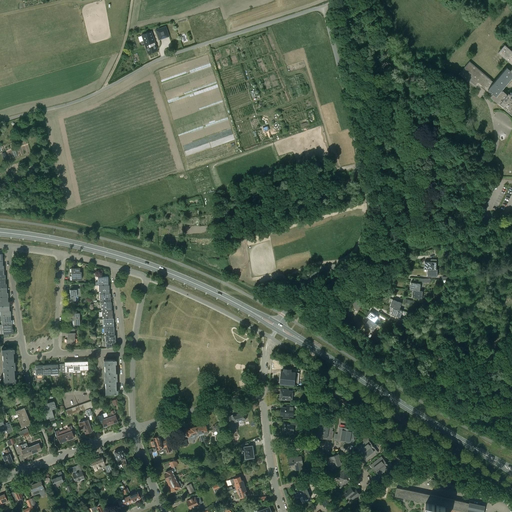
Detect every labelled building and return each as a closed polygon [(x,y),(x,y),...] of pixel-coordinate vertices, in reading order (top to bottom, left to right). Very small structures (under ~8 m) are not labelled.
[(166,27),(165,27),(166,28),(156,31),(156,30),(159,40),(169,36),(166,27)] [(151,32),(141,35),(141,36),(142,35),(146,48),(147,48),(149,53),(157,50),(155,45),(156,45),(151,32),(152,32),(151,32)] [(162,39),(165,48),(172,45),(169,37),(162,39)] [(511,50),(504,45),(498,53),(511,65),(511,50)] [(511,66),(510,70),(507,67),(493,82),(469,62),(459,74),(476,89),(480,86),(511,112),(511,100),(509,98),(511,96),(508,93),(506,96),(500,91),(511,76),(511,66)] [(280,156),(281,164),(295,161),(293,153),(280,156)] [(424,261),(424,268),(427,268),(434,268),(436,268),(436,258),(430,258),(430,261),(424,261)] [(70,268),(71,276),(69,276),(69,280),(81,280),(81,272),(79,272),(79,268),(70,268)] [(98,285),(108,285),(108,277),(97,277),(97,283),(98,283),(98,285)] [(410,282),(409,289),(413,289),(420,290),(420,283),(410,282)] [(108,285),(98,285),(99,291),(99,294),(109,293),(109,285),(108,285)] [(6,293),(6,288),(0,288),(0,297),(7,297),(8,297),(8,292),(6,293)] [(80,289),(76,289),(69,290),(70,296),(68,296),(68,301),(75,301),(75,296),(80,296),(80,289)] [(413,289),(412,296),(422,298),(423,290),(420,290),(413,289)] [(110,293),(109,293),(99,294),(100,299),(100,302),(110,302),(110,293)] [(7,302),(7,297),(0,297),(0,306),(8,306),(9,306),(9,302),(7,302)] [(392,298),(390,305),(393,306),(400,309),(402,302),(392,298)] [(111,302),(110,302),(100,302),(100,308),(101,308),(101,310),(111,310),(111,302)] [(8,311),(8,306),(0,306),(0,312),(0,316),(9,316),(11,316),(10,311),(8,311)] [(393,306),(391,313),(400,316),(403,310),(400,309),(393,306)] [(111,310),(101,310),(101,316),(102,316),(102,319),(112,318),(112,310),(111,310)] [(375,322),(378,316),(370,311),(366,317),(369,319),(375,322)] [(79,313),(67,313),(67,318),(71,318),(71,325),(79,324),(79,313)] [(10,320),(9,316),(0,316),(0,321),(1,321),(2,325),(3,325),(11,324),(12,324),(12,320),(10,320)] [(113,318),(112,318),(102,319),(102,324),(103,324),(103,327),(113,326),(113,318)] [(398,318),(397,321),(406,326),(408,323),(398,318)] [(369,319),(365,325),(373,330),(377,324),(375,322),(369,319)] [(11,329),(11,324),(3,325),(3,334),(13,333),(13,329),(11,329)] [(114,326),(113,326),(103,327),(103,333),(104,333),(104,335),(114,335),(114,326)] [(66,339),(66,343),(74,343),(74,340),(75,340),(75,333),(67,333),(67,339),(66,339)] [(115,335),(114,335),(104,335),(104,343),(105,343),(105,347),(111,346),(111,343),(115,343),(115,335)] [(2,358),(13,357),(12,348),(1,349),(2,358)] [(13,366),(13,357),(2,358),(2,366),(13,366)] [(103,369),(115,368),(114,360),(103,360),(103,369)] [(42,365),(35,365),(35,378),(43,378),(43,374),(42,365)] [(14,374),(13,366),(2,366),(2,374),(14,374)] [(115,368),(103,369),(104,377),(115,376),(115,368)] [(292,384),(293,373),(281,371),(281,372),(280,373),(280,374),(280,375),(279,383),(292,384)] [(14,382),(14,374),(2,374),(3,383),(14,382)] [(115,385),(115,376),(104,377),(104,385),(115,385)] [(115,385),(104,385),(104,394),(116,394),(115,385)] [(281,395),(281,400),(284,400),(284,399),(292,400),(293,391),(288,391),(288,390),(280,389),(280,395),(281,395)] [(42,407),(43,407),(44,411),(51,409),(55,408),(53,401),(49,403),(49,402),(47,403),(47,402),(41,404),(42,407)] [(294,406),(290,405),(290,408),(281,407),(280,415),(283,415),(283,418),(289,418),(289,416),(293,416),(294,406)] [(24,407),(16,411),(14,411),(16,414),(17,414),(18,417),(17,417),(18,420),(27,417),(24,407)] [(54,419),(51,409),(44,411),(46,419),(49,418),(50,421),(54,419)] [(110,411),(111,413),(107,415),(107,417),(110,424),(117,421),(116,418),(114,410),(110,411)] [(244,412),(233,415),(227,417),(230,428),(234,427),(232,421),(234,420),(235,423),(246,419),(244,412)] [(107,417),(103,419),(101,414),(98,416),(100,422),(101,421),(103,426),(110,424),(107,417)] [(31,425),(27,417),(18,420),(21,427),(25,425),(26,428),(31,425)] [(85,420),(79,423),(80,426),(82,426),(83,429),(84,431),(84,432),(85,433),(86,433),(87,434),(89,433),(89,432),(91,431),(89,424),(87,418),(84,419),(85,420)] [(5,423),(3,424),(2,420),(0,421),(0,431),(5,430),(7,433),(13,431),(12,429),(8,431),(5,423)] [(297,428),(298,425),(283,423),(282,431),(289,432),(289,434),(293,434),(294,427),(297,428)] [(322,437),(324,424),(316,423),(314,437),(317,438),(318,436),(322,437)] [(324,424),(322,437),(327,437),(326,439),(330,440),(333,426),(324,424)] [(196,426),(198,434),(200,433),(201,434),(203,433),(203,434),(208,432),(206,425),(201,426),(201,425),(199,425),(197,425),(196,426)] [(63,431),(66,440),(73,437),(71,432),(72,431),(70,426),(67,427),(68,429),(63,431)] [(192,426),(192,427),(190,428),(191,429),(186,430),(187,433),(186,433),(187,435),(188,436),(189,439),(193,438),(193,436),(195,435),(195,434),(198,434),(196,426),(195,427),(194,426),(192,426)] [(345,441),(347,428),(339,427),(337,441),(340,442),(340,440),(345,441)] [(355,430),(347,428),(345,441),(350,441),(349,443),(353,444),(355,430)] [(63,431),(59,432),(58,430),(54,431),(57,438),(58,437),(59,439),(58,439),(60,442),(66,440),(63,431)] [(154,441),(151,442),(152,447),(156,446),(157,450),(163,448),(163,447),(165,446),(167,453),(171,452),(167,440),(161,441),(159,436),(153,438),(154,441)] [(362,440),(364,442),(356,448),(358,451),(360,450),(363,453),(373,446),(368,439),(369,439),(367,436),(362,440)] [(30,440),(32,446),(31,446),(30,446),(28,447),(30,454),(37,451),(36,448),(35,446),(36,446),(33,439),(30,440)] [(26,443),(18,446),(22,455),(23,455),(24,457),(24,458),(27,456),(27,455),(30,454),(28,447),(26,443)] [(242,444),(243,450),(245,450),(246,458),(254,457),(252,445),(249,446),(248,443),(242,444)] [(378,452),(373,446),(363,453),(366,457),(364,458),(366,461),(378,452)] [(6,455),(2,456),(4,460),(5,461),(4,462),(5,462),(6,464),(12,461),(9,455),(10,455),(8,449),(5,450),(6,455)] [(122,449),(114,452),(114,453),(114,454),(114,455),(115,456),(116,457),(115,458),(116,460),(117,460),(118,465),(121,464),(121,465),(120,465),(121,468),(122,468),(127,466),(126,462),(125,458),(124,456),(123,452),(122,449)] [(341,464),(338,455),(327,459),(329,465),(331,464),(332,467),(341,464)] [(90,460),(91,462),(90,463),(90,465),(91,466),(92,466),(93,468),(97,467),(98,468),(101,467),(100,465),(104,464),(101,456),(90,460)] [(288,458),(289,466),(294,465),(295,470),(303,468),(302,464),(302,463),(301,456),(288,458)] [(376,471),(386,463),(381,457),(370,466),(372,468),(374,467),(376,471)] [(391,470),(386,463),(376,471),(379,475),(378,476),(380,478),(391,470)] [(85,477),(80,464),(77,465),(77,466),(75,467),(75,466),(70,468),(72,473),(72,472),(73,474),(72,474),(75,481),(85,477)] [(167,479),(175,476),(173,473),(174,472),(172,469),(165,472),(166,474),(164,475),(167,479)] [(58,473),(59,476),(59,477),(51,480),(54,488),(60,485),(59,482),(64,480),(62,475),(61,472),(61,471),(57,473),(58,473)] [(346,478),(349,477),(345,471),(338,475),(339,477),(337,478),(339,481),(339,482),(341,486),(345,483),(348,481),(346,478)] [(175,476),(167,479),(169,485),(173,483),(173,484),(178,482),(177,479),(176,479),(175,476)] [(235,477),(235,478),(230,480),(232,484),(235,483),(236,486),(235,486),(235,489),(244,485),(245,484),(244,482),(243,482),(243,480),(242,481),(240,476),(238,477),(237,477),(235,477)] [(32,482),(29,483),(30,485),(32,491),(33,495),(39,493),(40,494),(41,495),(42,495),(43,495),(44,494),(45,493),(45,492),(45,491),(43,487),(42,484),(41,482),(40,481),(33,484),(32,482)] [(172,492),(183,487),(183,486),(183,485),(183,484),(182,484),(181,484),(180,481),(178,482),(173,484),(173,483),(169,485),(172,492)] [(310,497),(305,486),(304,484),(301,485),(302,487),(299,488),(300,490),(294,492),(297,498),(299,497),(301,502),(304,501),(304,499),(310,497)] [(230,490),(229,491),(230,494),(233,493),(236,499),(238,499),(244,496),(247,495),(245,491),(246,491),(246,489),(246,488),(246,486),(245,486),(244,485),(235,489),(233,489),(230,490)] [(482,511),(484,506),(396,487),(395,496),(425,503),(423,511),(482,511)] [(12,491),(13,492),(11,493),(14,500),(17,499),(23,496),(20,490),(21,490),(20,488),(19,488),(18,489),(18,488),(14,490),(14,491),(12,491)] [(359,495),(355,489),(352,492),(350,489),(344,493),(348,498),(352,496),(354,499),(359,495)] [(127,497),(130,502),(139,498),(137,492),(127,497)] [(127,497),(118,501),(116,500),(113,503),(116,506),(119,505),(120,507),(130,502),(127,497)] [(189,500),(186,501),(188,505),(188,506),(189,509),(190,508),(190,509),(195,507),(195,508),(198,506),(198,505),(199,505),(197,501),(198,500),(197,497),(196,498),(195,497),(193,498),(189,500)]
